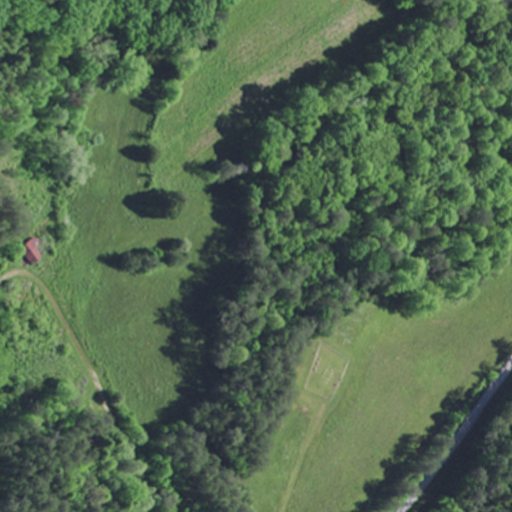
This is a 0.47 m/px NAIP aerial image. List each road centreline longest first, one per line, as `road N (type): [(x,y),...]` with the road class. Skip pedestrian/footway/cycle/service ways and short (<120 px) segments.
road 1 (residential): [(152,511),(72,327),(37,276),(11,267)]
road 2 (residential): [(404,511),(511,364)]
